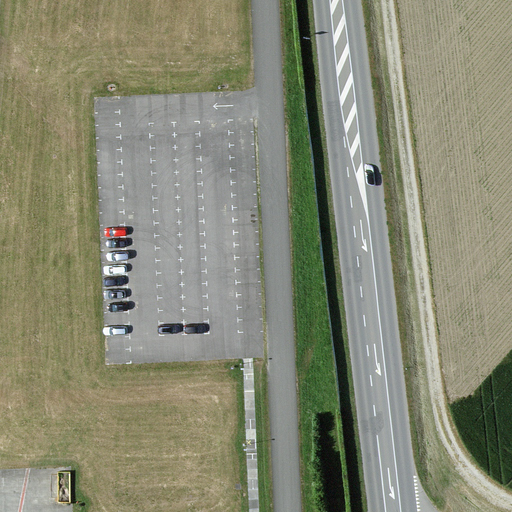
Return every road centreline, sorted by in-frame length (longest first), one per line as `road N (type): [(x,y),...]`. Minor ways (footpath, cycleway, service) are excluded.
road 1 (track): [(386,0),(437,406),(463,465),(511,503)]
road 2 (tertiary): [(393,511),(336,0)]
